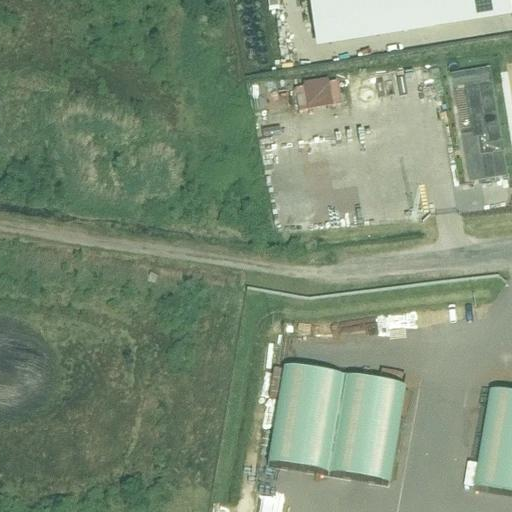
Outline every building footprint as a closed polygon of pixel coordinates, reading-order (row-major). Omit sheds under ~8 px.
[(306,0),(314,52),(511,21),(511,12),(510,0),(306,0)] [(475,186),(511,179),(511,166),(495,70),(456,77),(475,186)] [(301,113),(344,108),(340,81),(298,87),(301,113)] [(330,182),(331,193),(308,196),(312,220),(337,217),(338,227),(362,224),(356,179),(330,182)] [(396,487),(412,388),(287,369),(272,467),(396,487)] [(511,496),(511,394),(494,392),(482,469),(475,468),(471,490),(511,496)]
